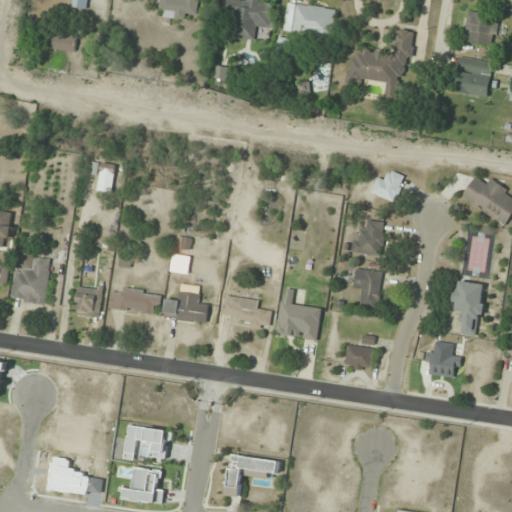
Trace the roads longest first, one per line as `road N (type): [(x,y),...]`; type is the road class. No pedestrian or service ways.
road 1 (residential): [(0,344),(511,417)]
road 2 (residential): [(213,374),(192,511),(30,506),(18,493),(35,396)]
road 3 (residential): [(397,400),(431,288),(439,219)]
